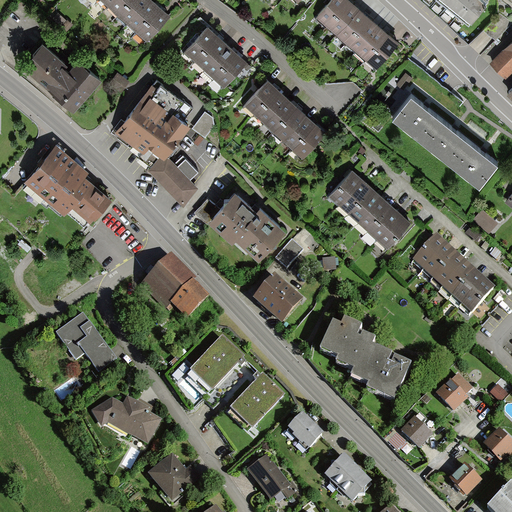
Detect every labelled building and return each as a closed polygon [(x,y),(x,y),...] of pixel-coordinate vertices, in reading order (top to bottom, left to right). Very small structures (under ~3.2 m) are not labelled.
[(99,0),(147,42),(170,16),(151,0),(99,0)] [(347,0),(332,0),(316,19),(376,70),(399,44),(347,0)] [(441,0),(468,22),(485,0),(441,0)] [(208,28),(185,53),(224,88),(247,63),(208,28)] [(511,42),(490,64),(505,79),(511,72),(511,92),(508,96),(511,99),(511,42)] [(43,46),(22,70),(53,96),(52,97),(74,115),(101,82),(78,63),(72,70),(43,46)] [(118,72),(109,82),(121,92),(129,82),(118,72)] [(406,73),(397,85),(403,90),(413,78),(406,73)] [(122,119),(112,132),(142,154),(139,159),(151,167),(159,158),(164,161),(169,158),(191,128),(174,114),(184,101),(156,80),(125,121),(122,119)] [(268,82),(244,108),(302,159),(325,133),(268,82)] [(412,94),(394,118),(480,186),(498,163),(484,151),(457,130),(430,108),(412,94)] [(213,118),(205,112),(193,129),(205,138),(215,126),(213,118)] [(90,173),(57,145),(25,183),(65,217),(73,208),(93,225),(113,200),(86,178),(90,173)] [(159,158),(151,167),(148,171),(183,207),(198,188),(191,181),(199,173),(183,156),(175,164),(169,158),(164,161),(159,158)] [(354,170),(329,198),(388,251),(413,223),(354,170)] [(232,245),(236,240),(259,262),(287,232),(260,208),(257,212),(236,193),(228,201),(224,202),(224,207),(223,208),(208,196),(194,211),(232,245)] [(498,223),(481,209),(472,220),(489,234),(498,223)] [(470,227),(466,232),(478,242),(482,238),(470,227)] [(437,233),(413,260),(472,313),(496,287),(437,233)] [(274,257),(286,268),(302,250),(291,239),(274,257)] [(494,247),(488,253),(494,258),(500,252),(494,247)] [(187,316),(210,294),(194,278),(196,276),(171,251),(139,282),(163,307),(170,300),(187,316)] [(335,257),(323,258),(324,269),(337,268),(335,257)] [(276,273),(255,298),(283,322),(304,297),(276,273)] [(117,357),(83,312),(56,332),(77,359),(85,353),(99,371),(117,357)] [(368,389),(394,401),(413,363),(373,344),(376,338),(361,330),(362,326),(345,318),(341,325),(333,321),(320,348),(339,357),(336,361),(354,370),(351,375),(370,384),(368,389)] [(192,369),(187,375),(207,393),(211,389),(213,390),(239,363),(242,366),(247,360),(243,357),(245,355),(223,333),(190,368),(192,369)] [(227,412),(248,431),(252,426),(253,427),(286,393),(263,370),(261,372),(258,369),(252,375),(256,379),(230,407),(231,408),(227,412)] [(437,392),(454,410),(469,395),(467,393),(472,387),(459,373),(453,379),(452,378),(437,392)] [(498,383),(490,391),(501,401),(508,393),(498,383)] [(108,422),(148,444),(162,419),(150,412),(154,406),(140,398),(138,401),(128,395),(123,404),(113,398),(92,410),(101,426),(108,422)] [(303,411),(288,425),(290,427),(287,429),(307,448),(309,446),(311,447),(325,432),(303,411)] [(401,431),(419,447),(433,432),(415,416),(401,431)] [(511,438),(500,426),(483,443),(503,462),(510,455),(511,456),(511,438)] [(389,441),(397,450),(399,448),(401,449),(407,443),(405,441),(406,440),(397,432),(389,441)] [(173,452),(148,472),(174,504),(185,494),(183,492),(200,477),(191,465),(186,469),(173,452)] [(290,483),(268,454),(248,469),(270,498),(281,490),(287,497),(298,489),(292,481),(290,483)] [(344,455),(325,474),(352,502),(360,495),(365,495),(365,490),(372,483),(344,455)] [(465,493),(466,494),(482,479),(465,462),(450,477),(456,483),(454,484),(464,495),(465,493)] [(511,511),(511,483),(489,507),(493,511),(511,511)] [(400,511),(392,503),(381,511),(400,511)]
